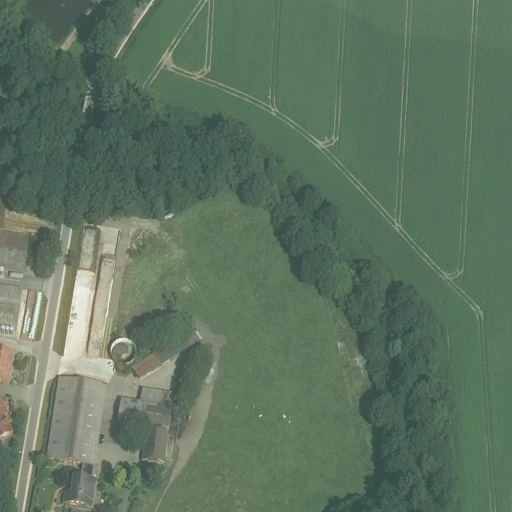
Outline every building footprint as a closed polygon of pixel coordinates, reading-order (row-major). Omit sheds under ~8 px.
[(30,239),(0,234),(0,270),(25,274),(30,239)] [(22,290),(0,286),(0,303),(20,306),(22,290)] [(20,306),(0,303),(0,329),(16,332),(20,306)] [(131,359),(141,372),(198,334),(189,320),(131,359)] [(13,352),(0,350),(0,364),(11,366),(13,352)] [(11,366),(0,364),(0,383),(8,384),(11,366)] [(107,387),(60,380),(48,460),(84,465),(95,467),(107,387)] [(172,409),(122,401),(119,425),(147,429),(144,462),(165,465),(168,433),(169,433),(172,409)] [(0,443),(3,442),(3,438),(10,434),(3,424),(6,422),(2,416),(5,414),(5,415),(6,414),(0,404),(0,443)] [(84,465),(82,479),(75,478),(72,494),(67,493),(65,504),(92,508),(96,481),(93,481),(95,467),(84,465)]
